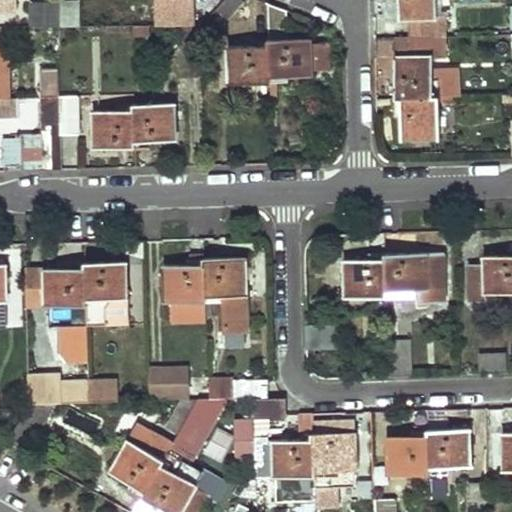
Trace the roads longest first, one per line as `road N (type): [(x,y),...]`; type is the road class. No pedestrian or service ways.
road 1 (residential): [(288,190),(290,353),(305,389),(511,389)]
road 2 (residential): [(288,190),(0,196)]
road 3 (residential): [(361,188),(355,36),(335,0)]
road 4 (residential): [(511,180),(361,188)]
